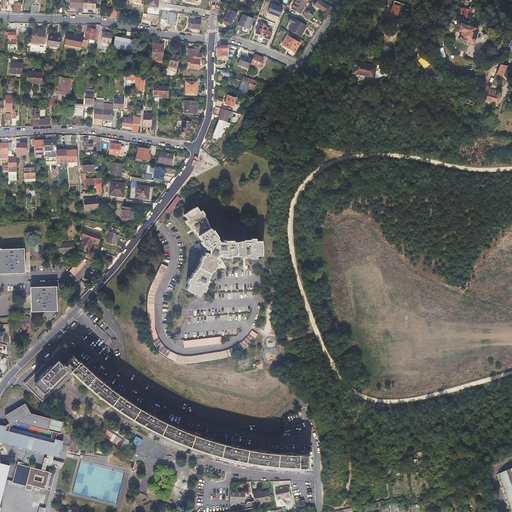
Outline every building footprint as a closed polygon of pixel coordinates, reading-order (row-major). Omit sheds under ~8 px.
[(83,0),(83,8),(89,8),(96,9),(95,0),(83,0)] [(157,9),(158,2),(157,0),(146,0),(146,8),(157,9)] [(307,1),(306,1),(304,0),(295,0),(292,7),(300,12),(307,1)] [(328,6),(323,3),(318,0),(317,0),(315,5),(324,11),(323,13),(327,15),(332,7),(329,5),(328,6)] [(283,8),(272,3),(268,12),(279,17),(283,8)] [(388,18),(394,20),(398,7),(392,5),(388,18)] [(231,22),(232,20),(233,17),(235,17),(237,12),(228,9),(224,20),(231,22)] [(303,15),(307,17),(310,19),(313,15),(306,11),(303,15)] [(253,18),(248,16),(243,15),(239,24),(249,28),(253,18)] [(200,29),(201,25),(202,20),(190,18),(188,27),(200,29)] [(292,18),(291,20),(290,22),(293,24),(289,30),(303,38),(309,28),(292,18)] [(477,26),(460,20),(458,27),(461,27),(458,37),(464,40),(465,38),(473,40),(477,26)] [(271,33),(269,32),(267,31),(268,28),(260,25),(256,34),(263,37),(269,39),(271,33)] [(97,41),(99,31),(94,30),(87,28),(85,38),(97,41)] [(44,43),(44,37),(46,30),(39,30),(33,29),(31,42),(44,43)] [(113,34),(108,33),(104,32),(102,42),(111,44),(113,34)] [(11,33),(8,33),(8,37),(8,38),(7,42),(9,43),(13,44),(16,42),(16,38),(16,33),(11,33)] [(64,46),(73,48),(75,36),(71,35),(67,34),(64,46)] [(47,45),(53,46),(60,47),(61,37),(56,36),(49,35),(47,45)] [(75,36),(73,48),(81,50),(82,45),(83,40),(83,38),(78,37),(75,36)] [(132,51),(133,46),(134,41),(130,40),(116,36),(114,46),(132,51)] [(300,43),(294,40),(287,36),(283,45),(295,52),(300,43)] [(162,61),(163,56),(163,51),(164,51),(164,45),(159,45),(153,44),(151,60),(162,61)] [(218,47),(218,52),(217,56),(220,56),(220,59),(225,59),(226,46),(220,46),(218,47)] [(194,49),(193,49),(191,58),(201,59),(201,55),(199,55),(199,47),(194,47),(194,49)] [(181,55),(176,54),(172,54),(169,67),(177,69),(181,55)] [(259,67),(261,63),(263,58),(259,56),(254,54),(251,64),(259,67)] [(425,54),(418,59),(424,68),(431,62),(425,54)] [(251,59),(245,57),(240,56),(237,65),(248,69),(251,59)] [(370,75),(372,69),(364,66),(366,61),(353,57),(348,71),(361,75),(362,72),(370,75)] [(190,63),(190,65),(190,67),(199,68),(200,60),(192,59),(192,63),(190,63)] [(23,63),(17,63),(12,63),(11,74),(22,74),(23,63)] [(495,73),(499,75),(501,75),(505,65),(499,64),(495,73)] [(27,83),(35,83),(42,83),(42,72),(28,72),(27,83)] [(495,73),(490,83),(495,85),(499,75),(495,73)] [(71,91),(72,85),(72,79),(59,77),(57,90),(71,91)] [(143,79),(139,79),(136,78),(134,89),(141,91),(143,79)] [(196,94),(196,88),(197,82),(186,82),(186,94),(196,94)] [(247,93),(248,88),(250,83),(244,82),(241,92),(247,93)] [(495,85),(490,83),(484,97),(494,102),(496,97),(497,98),(499,93),(493,90),(495,85)] [(153,87),(153,92),(153,97),(157,98),(157,97),(169,97),(169,87),(153,87)] [(94,105),(94,102),(95,94),(85,93),(84,103),(85,103),(85,107),(89,107),(89,106),(92,106),(93,105),(94,105)] [(234,107),(235,102),(237,98),(228,95),(225,104),(234,107)] [(473,98),(465,95),(463,101),(471,104),(473,98)] [(124,97),(114,96),(113,107),(119,107),(119,109),(123,109),(124,97)] [(197,101),(191,101),(185,101),(184,113),(196,114),(197,101)] [(104,102),(94,102),(94,105),(93,109),(95,110),(94,118),(98,118),(98,121),(102,122),(102,119),(103,109),(104,102)] [(38,120),(38,119),(38,118),(40,117),(40,114),(39,114),(39,109),(33,108),(31,126),(50,125),(50,119),(38,120)] [(113,110),(103,109),(102,119),(112,119),(113,110)] [(221,109),(219,120),(227,122),(229,115),(231,116),(233,112),(221,109)] [(75,122),(76,122),(78,122),(78,120),(81,121),(82,112),(73,111),(72,120),(74,120),(75,122)] [(143,115),(142,125),(151,126),(152,119),(152,115),(143,115)] [(132,120),(132,121),(132,123),(132,131),(137,132),(137,124),(140,124),(141,117),(132,116),(132,120)] [(132,120),(122,120),(121,128),(131,128),(131,122),(132,123),(132,121),(132,120)] [(191,126),(191,124),(191,121),(182,121),(181,132),(189,133),(189,129),(189,126),(191,126)] [(91,136),(80,135),(81,141),(83,141),(83,145),(85,145),(85,149),(90,149),(93,148),(93,144),(90,144),(90,139),(91,139),(91,136)] [(44,140),(45,154),(54,154),(53,139),(44,140)] [(35,155),(45,154),(44,140),(34,141),(35,155)] [(28,154),(27,148),(27,143),(23,143),(23,141),(17,141),(17,154),(28,154)] [(0,147),(1,153),(9,154),(9,150),(9,142),(0,143),(0,147)] [(119,155),(121,147),(121,145),(110,143),(109,153),(119,155)] [(149,149),(144,149),(139,148),(137,158),(147,159),(148,154),(149,149)] [(66,149),(67,162),(67,163),(78,162),(77,150),(71,150),(71,149),(66,149)] [(159,162),(166,163),(172,164),(174,154),(161,152),(159,162)] [(18,168),(18,162),(17,156),(9,156),(9,166),(9,168),(18,168)] [(94,172),(94,170),(94,168),(95,167),(95,169),(99,169),(99,171),(102,171),(102,164),(83,165),(84,172),(94,172)] [(122,165),(117,164),(112,164),(110,177),(121,178),(122,165)] [(156,166),(155,172),(154,178),(163,179),(166,168),(156,166)] [(35,167),(31,167),(27,168),(27,172),(26,172),(26,178),(37,178),(37,172),(36,172),(35,167)] [(83,179),(82,179),(82,184),(96,184),(96,193),(101,193),(100,184),(102,184),(102,179),(86,179),(83,179)] [(137,188),(137,193),(136,197),(148,199),(150,187),(138,186),(138,183),(132,182),(131,188),(137,188)] [(123,196),(124,190),(125,185),(111,183),(110,194),(123,196)] [(99,198),(85,199),(85,210),(99,209),(99,198)] [(186,284),(187,284),(189,285),(186,290),(189,292),(196,296),(197,295),(199,296),(202,290),(205,291),(207,286),(206,286),(208,282),(207,282),(209,278),(208,277),(211,272),(213,272),(217,264),(215,263),(217,259),(218,258),(220,256),(224,256),(224,257),(230,256),(230,254),(238,254),(242,254),(243,254),(243,255),(251,255),(251,257),(255,257),(255,255),(261,255),(261,252),(262,252),(261,244),(260,240),(254,240),(254,237),(249,237),(249,238),(243,238),(243,240),(238,240),(237,241),(231,241),(231,238),(223,238),(223,241),(220,241),(219,242),(216,241),(217,240),(216,238),(212,230),(210,231),(207,225),(205,221),(205,220),(203,215),(200,210),(199,211),(196,206),(193,207),(186,211),(187,212),(184,213),(187,219),(186,220),(188,224),(189,224),(193,230),(194,229),(196,232),(201,241),(200,242),(203,246),(204,245),(206,249),(202,258),(202,257),(200,261),(201,262),(196,271),(194,271),(193,274),(192,274),(189,279),(188,279),(186,284)] [(121,219),(124,219),(126,220),(127,218),(132,219),(134,209),(123,207),(121,219)] [(92,247),(93,245),(94,243),(99,244),(102,236),(86,229),(83,238),(86,240),(84,244),(92,247)] [(117,246),(119,241),(121,235),(112,233),(108,243),(117,246)] [(58,253),(67,252),(77,251),(76,242),(57,244),(58,253)] [(0,273),(12,273),(25,273),(24,249),(0,250),(0,273)] [(88,263),(83,258),(71,271),(76,275),(88,263)] [(150,332),(153,341),(155,345),(157,348),(162,354),(169,358),(176,361),(185,364),(193,363),(213,360),(226,357),(234,355),(238,353),(244,349),(250,344),(255,338),(259,332),(254,329),(252,332),(250,335),(245,339),(240,344),(234,347),(231,349),(224,351),(211,353),(192,357),(185,357),(179,355),(173,353),(167,349),(163,344),(161,341),(159,338),(156,330),(154,305),(155,299),(155,295),(157,289),(167,268),(161,265),(151,287),(148,297),(147,305),(150,332)] [(57,310),(57,298),(56,286),(30,287),(31,311),(57,310)] [(223,336),(185,342),(186,348),(224,343),(223,336)] [(67,369),(61,364),(52,355),(25,384),(42,400),(47,395),(44,393),(67,369)] [(63,362),(61,364),(67,369),(68,368),(73,372),(78,377),(83,381),(95,392),(101,396),(113,405),(117,408),(129,416),(136,420),(143,424),(150,428),(156,431),(161,433),(183,443),(193,446),(211,452),(224,456),(239,460),(244,461),(251,462),(267,464),(280,465),(298,466),(305,466),(306,455),(299,455),(299,453),(282,452),(282,454),(271,453),(271,451),(255,449),(254,451),(244,449),(244,447),(229,443),(228,445),(215,442),(215,440),(200,435),(187,430),(172,423),(171,425),(161,421),(162,419),(153,414),(148,411),(147,413),(137,408),(138,406),(125,397),(123,399),(112,391),(114,389),(101,378),(92,372),(80,360),(78,361),(73,356),(65,364),(63,362)] [(64,420),(31,412),(25,402),(5,414),(9,422),(6,424),(6,425),(9,426),(10,425),(16,421),(17,423),(20,422),(53,430),(51,437),(56,438),(57,434),(61,432),(64,420)] [(53,455),(59,456),(63,440),(0,423),(0,441),(48,453),(53,455)] [(17,464),(12,483),(25,486),(25,489),(31,490),(32,485),(48,489),(51,478),(53,479),(54,473),(44,470),(46,464),(51,465),(53,455),(48,453),(46,458),(45,457),(43,460),(41,470),(17,464)] [(1,497),(5,484),(6,479),(9,465),(0,462),(0,511),(2,511),(3,509),(3,498),(1,497)] [(511,467),(505,470),(506,473),(502,474),(511,504),(511,467)] [(12,481),(6,479),(5,484),(25,489),(25,486),(12,483),(12,481)] [(292,498),(291,493),(290,489),(277,491),(278,500),(292,498)] [(231,501),(238,501),(245,502),(246,491),(231,490),(231,501)] [(255,504),(262,502),(270,501),(268,492),(261,493),(253,494),(255,504)]
